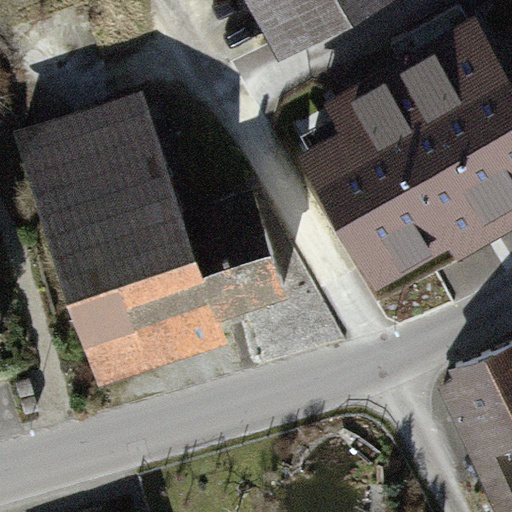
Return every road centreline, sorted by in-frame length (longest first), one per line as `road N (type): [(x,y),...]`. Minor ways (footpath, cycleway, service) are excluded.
road 1 (residential): [(171,0),(385,360)]
road 2 (residential): [(0,476),(287,396),(385,360)]
road 3 (residential): [(385,360),(460,511)]
road 4 (residential): [(385,360),(511,298)]
